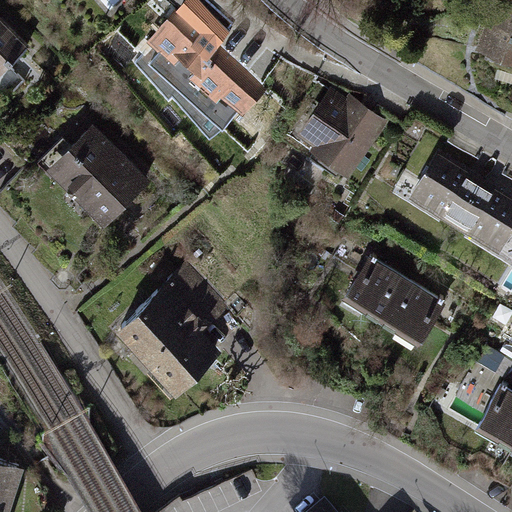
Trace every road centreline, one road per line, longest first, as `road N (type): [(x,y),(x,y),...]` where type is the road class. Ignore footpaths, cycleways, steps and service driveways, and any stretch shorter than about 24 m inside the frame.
road 1 (residential): [(468,511),(380,460),(324,439),(272,432),(223,440),(181,459),(117,511)]
road 2 (residential): [(511,144),(294,0)]
